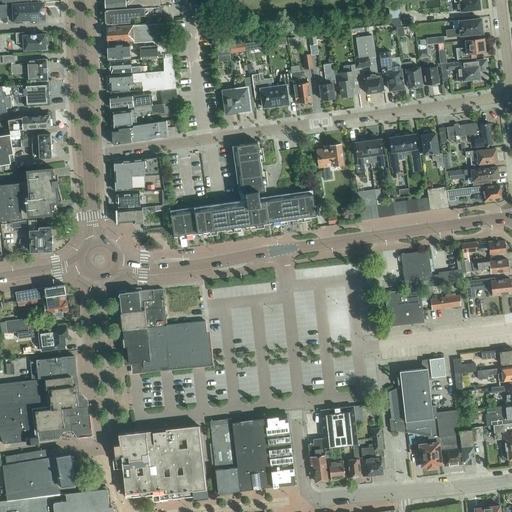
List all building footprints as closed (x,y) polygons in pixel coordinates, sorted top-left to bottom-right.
[(128,8),(161,5),(160,0),(104,0),(105,9),(126,7),(128,6),(128,8)] [(457,11),(479,8),(478,0),(454,0),(454,2),(456,2),(457,11)] [(35,3),(35,2),(14,3),(15,23),(35,22),(36,22),(37,21),(37,20),(38,19),(45,18),(45,15),(44,15),(43,3),(35,3)] [(146,24),(162,23),(160,6),(105,10),(106,24),(130,22),(129,16),(144,16),(146,16),(146,24)] [(413,23),(412,17),(400,18),(401,25),(413,23)] [(481,19),(459,21),(451,22),(452,29),(446,30),(447,37),(461,36),(461,35),(482,32),(481,19)] [(133,25),(106,27),(107,39),(117,38),(117,40),(124,39),(124,41),(134,40),(134,43),(138,42),(140,42),(145,42),(169,40),(170,40),(169,32),(164,32),(163,23),(133,25)] [(405,36),(403,27),(396,28),(397,37),(405,36)] [(42,50),(47,50),(47,45),(46,45),(45,34),(24,35),(24,32),(15,32),(16,43),(23,43),(24,50),(42,49),(42,50)] [(318,54),(317,43),(316,44),(315,34),(308,35),(311,55),(318,54)] [(355,58),(355,64),(356,68),(370,66),(370,71),(369,71),(370,74),(364,75),(366,93),(375,92),(375,93),(383,92),(383,91),(384,90),(381,72),(377,73),(375,56),(372,35),(356,38),(359,57),(355,58)] [(444,42),(444,36),(436,37),(429,38),(426,38),(426,39),(419,39),(420,45),(418,45),(426,44),(426,45),(444,42)] [(484,52),(483,38),(465,40),(466,47),(456,48),(457,59),(474,57),(474,53),(484,52)] [(263,49),(262,40),(245,42),(246,51),(263,49)] [(134,43),(107,45),(108,59),(130,57),(129,49),(140,48),(141,58),(156,57),(155,44),(140,45),(140,42),(138,42),(134,43)] [(244,42),(237,43),(238,52),(245,51),(244,42)] [(228,44),(216,46),(218,55),(230,54),(228,44)] [(429,67),(426,49),(426,45),(426,44),(418,45),(417,46),(419,61),(422,60),(423,68),(422,68),(423,76),(424,76),(425,85),(431,84),(432,85),(436,84),(437,83),(438,83),(436,66),(429,67)] [(402,78),(400,69),(400,65),(392,66),(390,51),(379,53),(381,67),(386,66),(390,89),(396,89),(397,90),(401,89),(402,88),(403,88),(402,79),(403,79),(403,78),(402,78)] [(313,69),(311,54),(303,55),(304,70),(313,69)] [(29,81),(48,80),(46,59),(28,60),(28,66),(19,66),(19,64),(15,64),(14,55),(3,55),(3,63),(11,62),(12,74),(29,73),(29,81)] [(176,88),(172,57),(172,55),(163,56),(164,71),(147,72),(141,73),(131,73),(109,75),(110,92),(130,91),(130,90),(142,89),(143,92),(164,90),(176,88)] [(440,55),(440,63),(452,62),(452,59),(446,60),(445,55),(440,55)] [(131,67),(130,60),(110,61),(110,62),(108,63),(109,68),(110,69),(110,70),(111,69),(111,72),(131,71),(131,73),(141,73),(140,66),(131,67)] [(478,70),(486,69),(485,60),(463,63),(462,61),(452,62),(440,63),(442,80),(448,80),(447,69),(457,68),(458,80),(460,80),(462,80),(464,80),(479,78),(478,70)] [(421,85),(422,85),(420,66),(412,68),(411,61),(401,63),(402,69),(405,69),(408,87),(415,86),(417,87),(420,86),(421,85)] [(249,74),(249,75),(251,74),(256,74),(251,63),(247,64),(249,74)] [(335,83),(334,75),(332,63),(323,64),(326,84),(319,85),(322,100),(322,99),(322,100),(327,100),(327,99),(334,98),(332,83),(335,83)] [(354,87),(353,79),(352,77),(357,76),(356,68),(355,64),(343,66),(344,71),(335,73),(337,89),(341,89),(342,96),(343,96),(343,97),(348,97),(348,96),(353,95),(352,87),(354,87)] [(308,82),(302,83),(299,65),(291,66),(294,92),(296,103),(311,101),(308,82)] [(276,105),(273,86),(274,86),(272,78),(264,79),(261,73),(256,74),(251,74),(255,99),(262,98),(263,107),(268,106),(268,108),(275,107),(275,105),(276,105)] [(279,86),(274,86),(273,86),(276,105),(277,105),(277,107),(284,106),(284,104),(289,103),(288,95),(294,94),(291,73),(286,73),(286,76),(282,77),(279,86)] [(254,109),(251,84),(250,77),(249,77),(249,74),(246,75),(246,77),(244,78),(245,85),(234,87),(238,112),(245,111),(245,110),(254,109)] [(47,83),(15,85),(16,92),(24,92),(25,106),(49,104),(49,96),(49,95),(48,91),(49,91),(49,90),(48,90),(48,82),(47,82),(47,83)] [(2,85),(0,85),(0,111),(7,111),(6,109),(6,107),(10,106),(10,92),(14,92),(13,85),(2,85)] [(238,112),(234,87),(220,89),(223,113),(232,112),(232,113),(238,112)] [(178,102),(176,88),(164,90),(165,101),(153,102),(152,105),(178,102)] [(129,107),(152,105),(151,97),(132,99),(132,93),(110,96),(111,107),(128,105),(129,107)] [(134,112),(152,110),(153,112),(168,114),(168,110),(178,109),(178,102),(152,105),(134,107),(134,109),(113,112),(113,117),(111,118),(112,125),(114,126),(136,123),(134,112)] [(21,146),(20,136),(19,129),(28,128),(50,126),(49,115),(28,116),(8,119),(12,147),(21,146)] [(119,131),(112,131),(113,144),(131,141),(167,136),(166,120),(133,125),(133,127),(118,128),(119,131)] [(476,125),(475,125),(475,123),(459,126),(458,125),(454,126),(446,127),(448,140),(456,139),(460,139),(459,135),(464,134),(474,132),(476,132),(475,125),(476,125)] [(492,144),(489,123),(475,125),(476,125),(475,125),(476,132),(474,132),(474,133),(474,132),(475,138),(474,138),(475,146),(477,146),(477,150),(485,149),(489,148),(488,145),(492,144)] [(438,155),(436,136),(435,133),(429,134),(428,133),(428,131),(426,130),(424,130),(423,132),(423,133),(423,135),(422,135),(424,154),(432,153),(433,161),(436,160),(437,168),(444,167),(442,154),(438,155)] [(10,133),(0,135),(0,164),(11,163),(9,154),(13,153),(10,133)] [(419,147),(416,148),(414,134),(409,135),(409,133),(403,133),(404,135),(402,136),(404,150),(411,149),(414,171),(422,170),(419,147)] [(52,157),(51,136),(50,134),(38,134),(38,137),(32,137),(23,140),(23,146),(32,145),(33,158),(52,157)] [(404,150),(402,136),(400,136),(399,134),(394,135),(394,137),(389,137),(391,152),(389,152),(391,167),(392,167),(393,172),(400,171),(399,165),(399,166),(398,160),(405,159),(404,150)] [(370,140),(368,140),(371,162),(378,161),(379,166),(384,166),(380,139),(375,139),(375,137),(369,138),(370,140)] [(365,176),(362,156),(369,155),(370,162),(371,162),(368,140),(365,141),(365,139),(360,139),(360,141),(355,142),(358,164),(356,164),(357,172),(358,171),(358,177),(365,176)] [(310,216),(316,215),(312,190),(259,197),(259,191),(264,190),(264,185),(268,184),(266,171),(262,171),(260,161),(264,161),(262,147),(258,148),(257,142),(232,145),(239,194),(240,194),(241,200),(170,210),(171,214),(170,214),(174,235),(179,234),(180,239),(193,237),(193,233),(203,231),(204,235),(217,233),(217,229),(227,228),(227,232),(241,230),(240,226),(250,224),(251,229),(264,227),(263,222),(274,221),(274,225),(287,223),(287,219),(297,218),(297,222),(311,220),(310,216)] [(341,143),(338,144),(337,143),(336,143),(335,143),(334,144),(333,144),(327,145),(327,148),(317,150),(319,167),(324,166),(324,170),(323,170),(324,179),(330,178),(329,165),(344,163),(343,162),(345,161),(344,157),(342,156),(341,143)] [(465,152),(466,157),(471,156),(472,167),(497,163),(495,148),(485,150),(485,149),(477,150),(465,152)] [(144,188),(144,190),(164,189),(159,156),(143,158),(131,160),(114,161),(115,190),(144,188)] [(477,168),(465,169),(458,170),(459,175),(474,173),(474,172),(477,172),(477,175),(474,175),(475,182),(478,182),(478,184),(491,182),(490,179),(498,178),(497,166),(477,169),(477,168)] [(58,186),(57,179),(56,179),(53,168),(28,171),(29,181),(0,184),(0,220),(58,215),(57,201),(62,200),(58,186)] [(384,196),(391,195),(389,182),(382,183),(384,196)] [(494,197),(500,196),(499,185),(493,186),(493,185),(483,186),(473,187),(473,193),(480,192),(480,191),(483,190),(484,201),(494,200),(494,197)] [(445,186),(439,187),(442,207),(448,206),(445,186)] [(442,207),(439,187),(433,188),(436,208),(442,207)] [(436,208),(433,188),(427,189),(428,197),(430,209),(436,208)] [(377,205),(376,197),(375,189),(357,191),(360,207),(365,207),(371,206),(377,205)] [(140,207),(148,206),(148,201),(139,202),(139,190),(130,191),(130,193),(117,194),(115,196),(115,201),(118,203),(119,206),(140,205),(140,207)] [(393,202),(393,198),(382,199),(381,196),(376,197),(377,205),(383,204),(388,203),(393,202)] [(163,206),(155,206),(156,211),(162,210),(164,223),(171,222),(169,205),(163,206)] [(379,216),(377,205),(371,206),(373,217),(379,216)] [(146,212),(156,211),(155,206),(142,207),(117,209),(117,213),(116,213),(116,223),(133,221),(133,224),(143,223),(142,213),(146,213),(146,212)] [(52,242),(53,242),(52,236),(51,236),(51,226),(36,227),(36,220),(29,220),(12,223),(12,227),(29,226),(29,230),(30,230),(31,252),(52,251),(52,242)] [(496,241),(476,243),(461,245),(462,252),(489,249),(490,254),(491,254),(491,255),(496,254),(496,253),(506,252),(504,241),(496,242),(496,241)] [(463,275),(462,272),(463,272),(462,269),(439,272),(439,274),(432,275),(428,250),(401,254),(406,289),(436,285),(461,281),(460,275),(463,275)] [(507,259),(471,263),(471,262),(468,262),(468,259),(460,260),(462,269),(463,272),(480,270),(480,268),(490,267),(490,273),(509,271),(507,259)] [(511,293),(510,278),(494,280),(494,277),(487,278),(488,289),(489,295),(511,293)] [(475,296),(473,287),(488,289),(487,278),(466,281),(468,297),(475,296)] [(66,293),(68,291),(67,286),(65,285),(45,288),(45,289),(37,290),(37,289),(16,292),(18,301),(38,298),(38,297),(43,296),(44,303),(45,313),(52,312),(52,316),(62,315),(62,310),(68,309),(65,293),(66,293)] [(420,287),(436,285),(406,289),(386,292),(389,292),(391,308),(402,306),(402,307),(422,305),(420,287)] [(119,292),(121,311),(164,307),(163,307),(162,298),(164,298),(163,288),(153,289),(119,292)] [(432,309),(460,305),(459,295),(455,296),(455,293),(445,295),(446,297),(430,299),(432,309)] [(423,321),(422,305),(402,307),(402,306),(391,308),(392,314),(390,314),(391,325),(403,324),(403,323),(423,321)] [(166,324),(164,307),(121,311),(123,329),(166,325),(166,324)] [(29,318),(17,320),(19,331),(30,330),(29,318)] [(205,321),(166,324),(166,325),(123,329),(126,362),(168,358),(169,367),(202,364),(201,363),(210,363),(206,331),(205,321)] [(43,329),(30,330),(30,337),(40,335),(42,350),(47,349),(65,347),(64,336),(68,335),(67,329),(66,329),(66,326),(43,329)] [(511,350),(507,351),(507,349),(482,352),(482,351),(481,351),(482,359),(483,359),(482,359),(495,358),(495,357),(500,356),(501,364),(511,362),(511,350)] [(74,356),(37,359),(30,360),(32,378),(63,376),(63,375),(76,374),(74,356)] [(446,376),(443,357),(424,359),(423,368),(400,371),(400,378),(401,378),(401,382),(401,386),(399,387),(388,391),(391,418),(389,418),(391,430),(397,431),(398,426),(406,428),(407,432),(428,436),(429,443),(439,442),(440,442),(440,437),(442,437),(445,465),(451,464),(452,465),(456,465),(457,464),(462,463),(455,410),(437,412),(436,405),(431,405),(428,380),(432,379),(432,377),(446,376)] [(460,358),(453,359),(455,373),(461,372),(462,372),(460,358)] [(500,368),(485,370),(477,371),(478,379),(487,378),(487,375),(496,374),(495,371),(500,371),(500,373),(498,373),(499,381),(511,379),(511,366),(500,368)] [(461,372),(455,373),(457,390),(463,389),(461,372)] [(92,435),(88,403),(76,395),(74,375),(76,375),(76,374),(63,375),(63,376),(0,383),(0,434),(3,443),(27,441),(27,443),(39,442),(39,439),(57,437),(61,432),(71,431),(77,437),(92,435)] [(505,385),(498,386),(491,387),(492,393),(505,391),(507,402),(511,401),(511,386),(505,388),(505,385)] [(363,421),(361,405),(353,406),(355,422),(363,421)] [(511,405),(486,408),(488,425),(511,422),(511,405)] [(357,443),(356,434),(355,422),(353,406),(320,410),(325,447),(341,445),(343,445),(343,448),(351,447),(351,448),(353,447),(354,456),(355,456),(356,459),(347,460),(349,477),(350,477),(356,477),(356,476),(361,475),(359,459),(358,447),(357,443)] [(288,423),(288,421),(287,419),(287,415),(287,414),(286,414),(286,415),(278,416),(276,417),(275,416),(275,417),(268,418),(268,417),(265,417),(273,486),(273,487),(276,486),(276,485),(285,484),(285,485),(285,484),(295,483),(295,484),(295,483),(295,478),(294,474),(294,473),(293,469),(293,464),(293,463),(292,459),(292,454),(292,453),(291,453),(291,450),(291,448),(290,444),(291,444),(290,443),(289,434),(289,433),(289,429),(288,424),(288,423)] [(273,486),(265,417),(232,422),(240,490),(273,486)] [(240,490),(232,422),(230,422),(228,423),(221,424),(215,425),(214,424),(210,425),(212,443),(213,447),(215,469),(218,493),(233,491),(232,489),(239,488),(239,490),(240,490)] [(505,438),(506,448),(507,459),(511,458),(511,422),(494,425),(495,439),(505,438)] [(113,444),(115,460),(121,459),(122,467),(125,494),(127,495),(126,496),(126,497),(127,496),(129,497),(153,494),(153,496),(155,497),(166,496),(166,499),(207,494),(199,424),(118,434),(120,443),(113,444)] [(473,441),(484,440),(482,426),(471,427),(471,429),(459,431),(461,447),(463,464),(475,462),(473,445),(473,441)] [(380,456),(379,450),(383,450),(380,428),(371,429),(373,446),(361,448),(362,458),(361,458),(363,475),(382,473),(380,456)] [(313,443),(308,444),(310,464),(310,465),(311,464),(310,461),(313,461),(315,481),(316,481),(317,482),(326,480),(328,479),(323,438),(319,438),(313,439),(313,443)] [(441,464),(439,442),(429,443),(419,444),(420,452),(419,454),(419,457),(421,458),(422,466),(427,465),(427,468),(436,467),(436,464),(441,464)] [(46,449),(15,454),(6,456),(7,464),(3,465),(8,500),(47,495),(65,493),(76,491),(70,453),(56,456),(45,458),(44,450),(46,449)] [(328,462),(331,479),(337,478),(339,479),(342,478),(343,478),(345,477),(343,460),(332,462),(331,450),(325,451),(326,463),(328,462)] [(121,459),(115,460),(113,460),(114,468),(122,467),(121,459)] [(109,506),(107,491),(107,490),(107,489),(106,488),(105,488),(104,488),(76,491),(65,493),(47,495),(48,511),(115,511),(112,506),(109,506)] [(48,511),(47,495),(8,500),(0,500),(0,511),(48,511)]
